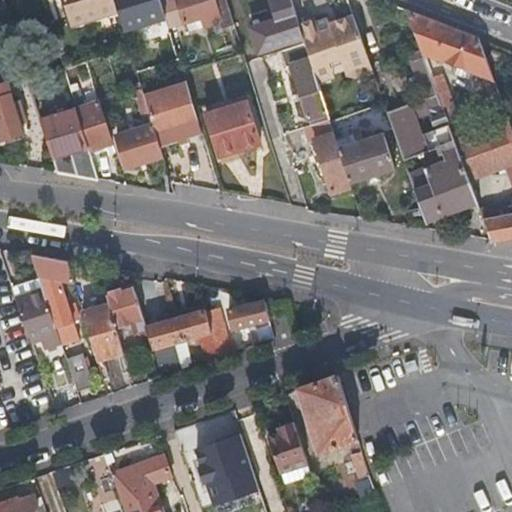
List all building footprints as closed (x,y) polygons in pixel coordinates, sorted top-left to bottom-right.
[(64,0),(72,25),(118,12),(114,0),(64,0)] [(160,0),(169,29),(194,22),(197,30),(223,22),(225,31),(234,28),(225,0),(160,0)] [(296,21),(289,0),(267,0),(278,32),(283,30),(288,45),(276,49),(281,66),(289,63),(306,115),(311,114),(314,125),(303,128),(307,144),(315,143),(331,191),(349,184),(337,147),(316,81),(299,29),(296,21)] [(493,80),(478,37),(414,13),(405,10),(422,56),(480,75),(493,80)] [(313,16),(296,21),(299,29),(315,24),(313,16)] [(356,76),(372,70),(353,17),(329,25),(328,20),(315,24),(299,29),(316,81),(331,76),(331,75),(342,71),(343,76),(356,76)] [(438,73),(430,76),(440,105),(447,124),(457,122),(438,73)] [(503,108),(493,80),(480,75),(493,111),(503,108)] [(1,94),(0,94),(0,150),(18,145),(1,94)] [(156,143),(198,129),(187,94),(145,107),(152,133),(156,143)] [(76,112),(88,152),(110,144),(98,105),(76,112)] [(409,175),(424,219),(475,201),(467,178),(453,140),(447,124),(440,105),(429,108),(448,162),(409,175)] [(507,120),(503,108),(493,111),(497,124),(507,120)] [(258,151),(244,109),(206,121),(218,164),(258,151)] [(410,109),(388,117),(403,159),(425,151),(410,109)] [(42,123),(58,176),(84,181),(97,183),(88,152),(76,112),(42,123)] [(482,219),(491,240),(511,240),(511,132),(507,120),(497,124),(463,137),(453,140),(467,178),(502,166),(511,200),(511,202),(487,211),(488,218),(482,219)] [(453,140),(463,137),(458,123),(457,122),(447,124),(453,140)] [(337,147),(349,184),(394,168),(382,132),(337,147)] [(126,173),(162,163),(156,143),(152,133),(117,144),(126,173)] [(65,349),(77,383),(92,379),(60,275),(76,278),(70,258),(34,252),(45,288),(60,342),(63,350),(65,349)] [(110,301),(123,350),(139,346),(134,335),(147,333),(142,316),(131,276),(105,283),(110,301)] [(36,331),(40,340),(43,348),(60,342),(45,288),(17,297),(29,332),(36,331)] [(202,349),(205,361),(217,357),(213,341),(203,301),(202,298),(175,306),(187,353),(202,349)] [(213,341),(228,337),(217,298),(203,301),(213,341)] [(97,357),(123,350),(110,301),(84,308),(97,357)] [(234,326),(271,320),(266,301),(230,307),(234,326)] [(159,372),(170,368),(167,359),(187,353),(175,306),(142,316),(147,333),(159,372)] [(29,332),(32,342),(40,340),(36,331),(29,332)] [(213,341),(217,357),(236,350),(232,336),(228,337),(213,341)] [(63,350),(74,383),(77,383),(65,349),(63,350)] [(167,359),(170,368),(190,361),(187,353),(167,359)] [(349,444),(328,378),(289,392),(312,455),(349,444)] [(300,465),(286,423),(273,427),(275,433),(260,438),(272,473),(300,465)] [(105,471),(117,511),(146,511),(144,505),(153,502),(146,480),(168,474),(161,454),(105,471)] [(362,475),(356,458),(347,461),(353,479),(362,475)] [(260,511),(246,466),(229,470),(240,504),(242,510),(242,511),(260,511)] [(11,500),(10,497),(0,500),(0,511),(24,511),(30,510),(25,495),(11,500)] [(144,505),(146,511),(157,511),(153,502),(144,505)]
